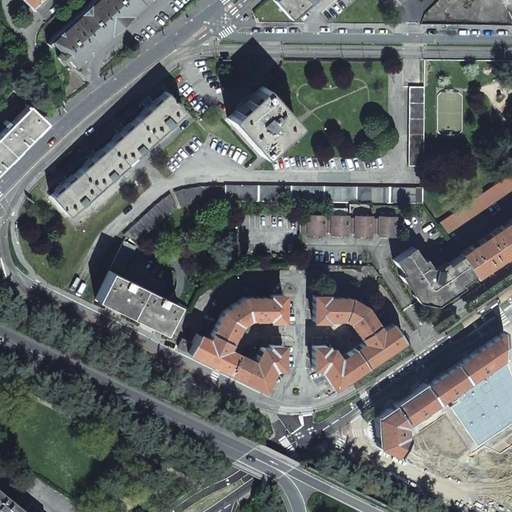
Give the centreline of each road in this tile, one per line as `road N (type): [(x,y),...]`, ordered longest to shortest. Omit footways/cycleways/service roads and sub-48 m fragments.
road 1 (residential): [(413,38),(412,67),(396,83),(388,174),(167,183),(107,234),(74,293)]
road 2 (trunk): [(27,349),(292,479)]
road 3 (secondary): [(210,13),(107,89),(0,188)]
road 4 (residential): [(210,13),(234,36),(413,38)]
road 5 (residential): [(0,267),(168,352)]
road 6 (residential): [(301,276),(357,277),(382,295),(431,365)]
road 7 (residential): [(168,352),(178,331),(195,326),(206,301),(248,276),(301,276)]
road 8 (residential): [(380,250),(415,236),(440,252),(511,205)]
road 9 (residential): [(168,352),(261,398),(301,405)]
road 10 (residential): [(380,250),(381,266),(444,357)]
road 11 (secondary): [(210,511),(313,444)]
